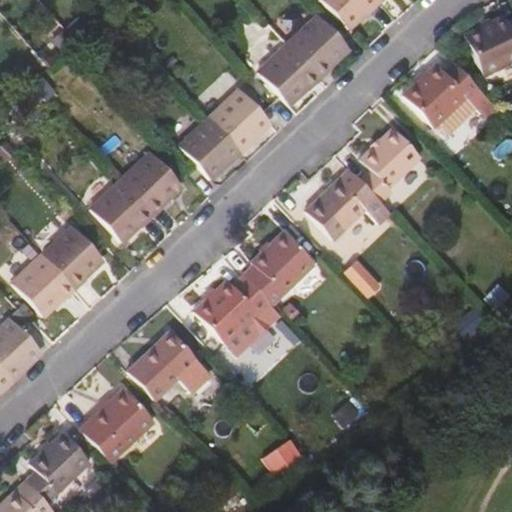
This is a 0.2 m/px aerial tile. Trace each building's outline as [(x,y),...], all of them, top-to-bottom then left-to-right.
[(151,13),(160,5),(154,0),(145,0),(143,3),(151,13)] [(321,0),(342,22),(347,26),(367,8),(370,10),(381,0),(380,0),(321,0)] [(317,13),(287,41),(321,76),(331,67),(331,63),(349,46),(334,30),(317,13)] [(478,73),(511,56),(511,19),(504,23),(502,17),(461,37),(478,73)] [(257,70),(280,94),(289,103),(307,85),(310,88),(321,76),(287,41),(257,70)] [(479,116),(491,104),(452,63),(441,73),(433,65),(399,97),(431,130),(464,99),(479,116)] [(25,108),(39,95),(29,85),(15,96),(14,98),(25,108)] [(239,87),(208,116),(242,151),(252,141),(251,138),(269,121),(262,112),(239,87)] [(178,145),(193,162),(209,178),(229,160),(231,162),(242,151),(208,116),(178,145)] [(367,167),(356,179),(376,201),(389,190),(385,185),(416,156),(389,127),(357,156),(367,167)] [(0,150),(6,156),(16,147),(1,132),(0,133),(0,150)] [(150,151),(120,180),(153,215),(165,204),(163,201),(181,184),(176,178),(150,151)] [(371,216),(382,207),(376,201),(356,179),(345,168),(334,178),(302,208),(330,238),(363,207),(371,216)] [(90,208),(116,236),(121,240),(141,222),(143,225),(153,215),(120,180),(90,208)] [(72,224),(42,253),(76,288),(87,279),(84,275),(104,257),(99,252),(72,224)] [(251,265),(240,275),(261,298),(265,302),(267,304),(310,264),(280,232),(248,262),(251,265)] [(11,283),(38,310),(43,314),(63,297),(65,299),(76,288),(42,253),(11,283)] [(190,310),(221,342),(230,352),(273,311),(267,304),(265,302),(261,298),(240,275),(228,285),(223,280),(190,310)] [(25,301),(19,306),(30,317),(35,312),(25,301)] [(13,312),(24,323),(30,317),(19,306),(13,312)] [(9,316),(0,324),(0,366),(13,380),(23,371),(25,369),(23,366),(42,349),(20,326),(9,316)] [(167,333),(125,372),(149,397),(152,400),(175,379),(187,393),(207,375),(167,333)] [(0,388),(1,388),(2,390),(5,388),(13,380),(0,366),(0,388)] [(121,390),(78,431),(109,463),(132,441),(152,423),(121,390)] [(34,471),(23,481),(43,503),(86,462),(60,434),(28,464),(34,471)] [(274,440),(291,458),(294,455),(277,436),(274,440)] [(255,457),(272,475),(291,458),(274,440),(255,457)] [(51,511),(43,503),(23,481),(0,503),(0,511),(51,511)]
